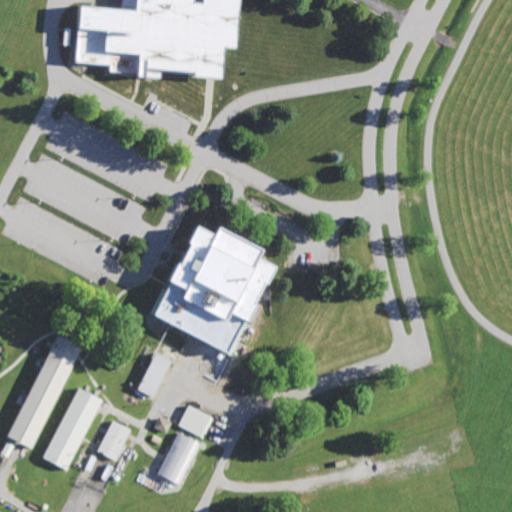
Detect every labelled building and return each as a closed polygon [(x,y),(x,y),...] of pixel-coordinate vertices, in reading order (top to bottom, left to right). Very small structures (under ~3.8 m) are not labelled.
[(65,31),(67,7),(115,10),(115,0),(186,0),(186,3),(193,4),(193,0),(231,0),(228,51),(215,50),(213,81),(182,79),(182,74),(135,71),(134,78),(125,78),(125,75),(101,73),(102,67),(66,64),(69,31),(65,31)] [(264,285),(261,284),(250,306),(251,307),(243,322),(241,321),(223,356),(149,316),(166,284),(164,283),(172,266),(174,267),(185,245),(183,244),(192,227),(209,236),(213,227),(259,250),(254,259),(273,269),(264,285)] [(26,448),(3,435),(55,340),(79,353),(26,448)] [(150,397),(135,389),(153,353),(169,361),(150,397)] [(117,370),(109,366),(115,355),(123,359),(117,370)] [(99,401),(63,468),(39,455),(76,388),(99,401)] [(202,438),(177,425),(187,405),(212,418),(202,438)] [(164,433),(152,427),(158,417),(170,423),(164,433)] [(112,459),(95,450),(110,421),(127,430),(112,459)] [(154,478),(177,437),(198,449),(175,490),(154,478)]
